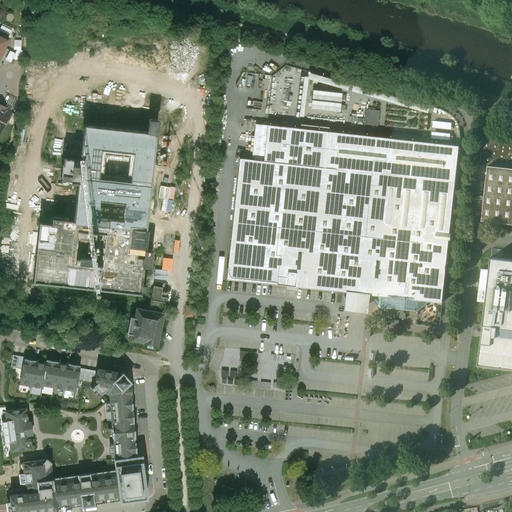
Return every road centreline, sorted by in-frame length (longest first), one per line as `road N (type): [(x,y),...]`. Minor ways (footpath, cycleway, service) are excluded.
road 1 (residential): [(0,334),(152,363),(156,500),(110,511)]
road 2 (secondary): [(511,472),(356,511)]
